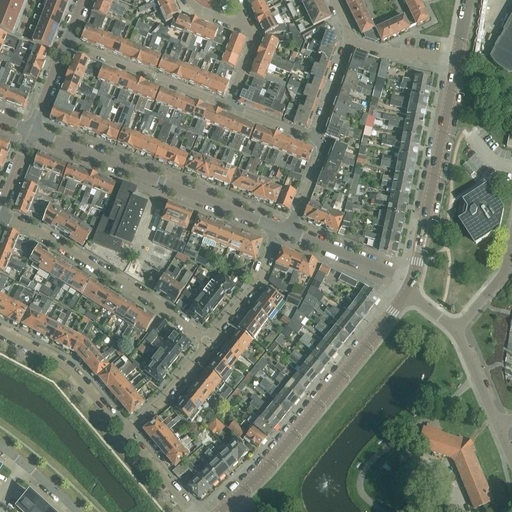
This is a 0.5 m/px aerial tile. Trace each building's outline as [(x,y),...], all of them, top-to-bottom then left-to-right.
[(0,0),(0,29),(14,35),(14,34),(11,33),(14,26),(17,27),(20,20),(17,19),(19,12),(23,13),(25,6),(22,5),(24,0),(45,0),(49,1),(46,8),(38,5),(37,9),(44,12),(42,19),(34,16),(33,20),(40,22),(37,30),(30,27),(29,30),(36,33),(32,42),(49,49),(68,0),(0,0)] [(96,0),(95,3),(123,14),(125,10),(111,4),(112,0),(96,0)] [(158,0),(150,4),(137,9),(139,13),(152,8),(154,13),(159,11),(174,5),(171,0),(158,0)] [(276,0),(265,0),(250,8),(254,17),(267,11),(264,6),(276,0)] [(325,7),(321,0),(313,0),(303,5),(308,16),(325,7)] [(419,1),(407,7),(411,16),(424,10),(419,1)] [(365,11),(360,2),(348,7),(352,17),(365,11)] [(123,14),(95,3),(91,12),(101,16),(105,18),(106,18),(108,13),(122,18),(123,14)] [(178,14),(174,5),(159,11),(165,24),(170,22),(175,17),(174,16),(178,14)] [(330,18),(325,7),(308,16),(313,26),(330,18)] [(428,20),(424,10),(411,16),(416,25),(428,20)] [(269,16),(267,11),(254,17),(259,26),(271,20),(273,19),(279,16),(277,12),(269,16)] [(369,20),(365,11),(352,17),(357,26),(369,20)] [(89,27),(86,26),(80,40),(90,44),(101,16),(91,12),(90,17),(92,18),(89,27)] [(511,14),(489,57),(493,63),(498,68),(503,71),(510,74),(511,74),(511,14)] [(101,16),(90,44),(100,48),(105,33),(100,31),(105,18),(101,16)] [(188,19),(179,16),(176,23),(173,22),(172,24),(170,29),(182,34),(183,33),(188,19)] [(403,16),(394,21),(400,33),(409,29),(403,16)] [(184,45),(182,44),(179,43),(178,47),(182,48),(187,50),(199,21),(189,18),(188,19),(183,33),(188,35),(184,45)] [(276,26),(273,19),(271,20),(259,26),(264,35),(270,32),(272,34),(273,35),(276,33),(285,32),(284,25),(276,26)] [(369,20),(357,26),(361,35),(363,34),(365,38),(371,40),(374,30),(369,20)] [(199,22),(199,21),(187,50),(191,52),(197,38),(202,40),(208,25),(199,22)] [(394,21),(384,25),(390,38),(400,33),(394,21)] [(110,35),(105,33),(100,48),(109,51),(120,24),(116,22),(110,35)] [(312,41),(310,46),(334,55),(338,44),(333,42),(335,36),(333,35),(326,23),(316,29),(319,34),(323,32),(325,33),(321,44),(312,41)] [(125,26),(120,24),(109,51),(118,55),(124,41),(118,39),(121,32),(123,33),(125,26)] [(156,38),(165,29),(160,25),(150,36),(153,37),(156,38)] [(207,42),(203,52),(200,50),(199,55),(206,58),(208,53),(209,50),(210,48),(214,39),(217,29),(208,25),(202,40),(207,42)] [(384,25),(374,30),(371,40),(376,42),(380,40),(381,42),(390,38),(384,25)] [(156,38),(157,38),(161,40),(174,45),(176,41),(171,39),(167,35),(169,32),(166,29),(165,29),(156,38)] [(217,29),(214,39),(242,50),(245,40),(231,34),(229,40),(219,37),(222,31),(217,29)] [(138,31),(137,36),(127,59),(131,60),(137,63),(142,48),(137,46),(141,37),(146,39),(148,35),(138,31)] [(17,40),(0,32),(0,44),(3,45),(5,41),(10,43),(8,48),(13,50),(17,40)] [(124,41),(118,55),(127,59),(137,36),(132,34),(129,43),(124,41)] [(302,42),(298,34),(292,34),(292,43),(295,49),(299,50),(302,42)] [(270,39),(264,37),(260,46),(275,52),(279,42),(289,42),(289,36),(276,37),(274,36),(270,37),(270,39)] [(147,50),(142,48),(137,63),(142,65),(146,66),(157,38),(156,38),(153,37),(147,50)] [(157,38),(146,66),(155,70),(161,56),(156,53),(161,40),(157,38)] [(242,50),(214,39),(210,48),(215,50),(217,45),(225,48),(223,53),(238,59),(242,50)] [(19,41),(16,51),(23,54),(44,62),(48,52),(34,47),(32,52),(20,47),(22,42),(19,41)] [(3,45),(0,44),(0,55),(11,59),(14,52),(10,50),(9,53),(1,50),(3,45)] [(163,56),(157,71),(167,74),(178,47),(174,45),(168,59),(163,56)] [(275,52),(260,46),(256,56),(291,69),(291,70),(296,72),(297,68),(301,69),(301,67),(293,65),(273,57),(275,52)] [(334,55),(310,46),(307,46),(306,51),(322,57),(320,62),(330,65),(334,55)] [(178,47),(167,74),(171,76),(176,78),(182,64),(177,62),(182,48),(178,47)] [(15,50),(14,52),(11,59),(26,65),(26,66),(41,71),(44,62),(23,54),(16,51),(15,50)] [(353,50),(349,61),(370,69),(371,68),(376,70),(377,65),(365,61),(367,55),(353,50)] [(187,66),(182,64),(176,78),(182,81),(182,80),(186,82),(197,54),(193,53),(187,66)] [(211,54),(208,53),(206,58),(215,61),(225,65),(234,69),(238,59),(223,53),(221,59),(211,55),(211,54)] [(199,55),(197,54),(186,82),(195,85),(201,71),(195,69),(199,59),(205,61),(206,58),(199,55)] [(0,55),(0,60),(6,63),(4,69),(6,70),(6,69),(7,69),(9,64),(11,59),(0,55)] [(75,55),(71,65),(97,75),(98,72),(87,67),(89,61),(75,55)] [(291,69),(256,56),(253,65),(267,71),(269,65),(290,73),(291,70),(291,69)] [(206,58),(205,61),(201,71),(195,85),(204,89),(210,75),(205,73),(209,62),(214,65),(215,61),(206,58)] [(11,59),(9,64),(24,70),(22,75),(36,81),(40,72),(41,71),(26,66),(26,65),(11,59)] [(210,75),(204,89),(214,93),(225,65),(215,61),(214,65),(219,66),(215,77),(210,75)] [(370,69),(349,61),(345,72),(362,78),(364,72),(374,76),(376,70),(371,68),(370,69)] [(381,61),(377,77),(385,79),(389,63),(381,61)] [(330,65),(320,62),(318,68),(307,64),(306,69),(327,76),(330,65)] [(97,75),(71,65),(69,68),(67,74),(82,80),(84,75),(95,80),(97,75)] [(225,65),(214,93),(223,97),(229,82),(223,80),(227,71),(232,73),(234,69),(225,65)] [(276,85),(281,87),(284,88),(286,84),(265,76),(267,71),(253,65),(249,75),(276,85)] [(112,70),(102,66),(97,80),(102,83),(97,97),(100,98),(101,98),(112,70)] [(6,69),(6,70),(0,84),(0,100),(4,102),(9,88),(5,86),(10,70),(7,69),(6,69)] [(306,69),(304,74),(310,77),(308,81),(323,87),(327,76),(306,69)] [(121,74),(112,70),(101,98),(110,102),(111,99),(106,97),(110,86),(116,88),(121,74)] [(362,78),(345,72),(341,82),(358,88),(358,89),(362,90),(364,85),(360,83),(362,78)] [(82,80),(67,74),(65,80),(63,83),(91,95),(93,91),(80,85),(82,80)] [(114,100),(113,103),(114,103),(119,105),(119,106),(131,77),(121,74),(116,88),(121,90),(117,101),(114,100)] [(403,79),(402,84),(429,89),(431,79),(414,76),(414,78),(414,81),(403,79)] [(15,90),(9,88),(4,102),(13,106),(20,90),(19,90),(24,78),(20,77),(15,90)] [(134,79),(131,77),(119,106),(129,109),(131,105),(125,103),(129,94),(135,96),(140,81),(134,79)] [(377,77),(374,87),(382,89),(383,89),(385,79),(377,77)] [(20,90),(13,106),(23,110),(25,109),(27,104),(26,101),(29,94),(31,95),(36,83),(24,78),(19,90),(20,90)] [(248,95),(242,92),(238,103),(249,107),(257,87),(259,81),(254,79),(248,95)] [(136,107),(131,105),(129,109),(129,110),(133,111),(138,113),(149,85),(146,83),(140,81),(135,96),(140,98),(136,107)] [(257,87),(249,107),(259,111),(263,101),(258,99),(264,83),(259,81),(257,87)] [(289,81),(287,86),(319,97),(323,87),(308,81),(306,87),(289,81)] [(341,82),(338,93),(348,97),(349,91),(360,95),(362,90),(358,89),(358,88),(341,82)] [(91,95),(63,83),(60,93),(74,99),(76,93),(90,99),(91,95)] [(429,89),(402,84),(401,84),(400,89),(412,91),(411,96),(427,99),(429,89)] [(149,85),(138,113),(145,116),(149,117),(150,118),(151,113),(144,110),(148,101),(153,103),(159,89),(149,85)] [(263,101),(259,111),(270,115),(281,87),(276,85),(268,103),(263,101)] [(319,97),(287,86),(286,89),(288,93),(302,98),(300,103),(302,104),(305,105),(315,108),(319,97)] [(284,88),(281,87),(270,115),(281,119),(284,109),(279,107),(285,91),(284,89),(284,88)] [(382,89),(374,87),(371,97),(380,100),(382,89)] [(151,113),(150,118),(153,119),(159,121),(170,93),(161,89),(155,104),(161,106),(157,116),(151,113)] [(74,99),(60,93),(50,118),(51,121),(56,123),(67,128),(73,113),(78,101),(74,99)] [(180,97),(170,93),(159,121),(168,125),(169,125),(171,120),(165,118),(169,109),(174,111),(180,97)] [(348,97),(338,93),(334,104),(350,110),(354,111),(356,112),(356,111),(361,112),(362,108),(350,104),(352,98),(348,97)] [(88,105),(87,104),(78,128),(82,129),(82,130),(85,131),(86,131),(87,131),(93,117),(88,115),(95,96),(91,95),(90,99),(88,105)] [(427,99),(411,96),(410,101),(392,97),(391,102),(403,104),(425,109),(427,99)] [(180,97),(174,111),(179,114),(174,127),(178,129),(189,100),(180,97)] [(93,117),(87,131),(88,131),(89,133),(91,134),(92,133),(97,135),(110,102),(101,98),(100,98),(98,103),(102,105),(103,107),(98,119),(93,117)] [(189,100),(178,129),(182,130),(187,116),(193,119),(198,104),(193,102),(189,100)] [(110,102),(97,135),(100,136),(101,137),(101,138),(104,139),(105,138),(106,139),(111,124),(106,122),(114,103),(113,103),(110,102)] [(403,104),(391,102),(390,106),(408,110),(407,115),(423,119),(425,109),(403,104)] [(78,116),(73,113),(67,128),(67,127),(77,131),(78,128),(87,104),(83,103),(78,116)] [(198,104),(193,119),(198,121),(192,134),(196,136),(208,107),(198,104)] [(305,105),(302,104),(300,109),(288,105),(286,109),(311,119),(315,108),(305,105)] [(350,110),(334,104),(330,114),(340,118),(345,119),(346,114),(354,117),(356,112),(354,111),(350,110)] [(117,126),(111,124),(106,139),(106,140),(109,141),(110,140),(111,141),(112,141),(115,142),(124,120),(125,120),(129,110),(129,109),(119,106),(119,105),(118,108),(123,110),(117,126)] [(208,107),(196,136),(201,138),(206,124),(211,126),(217,111),(208,107)] [(311,119),(286,109),(284,114),(289,116),(290,114),(294,116),(293,118),(295,119),(293,124),(307,130),(311,119)] [(133,111),(129,110),(125,120),(129,122),(133,111)] [(217,111),(211,126),(216,128),(214,134),(209,132),(206,140),(215,143),(226,115),(223,113),(217,111)] [(368,115),(363,113),(359,125),(365,127),(368,116),(368,115)] [(330,114),(326,125),(345,132),(348,132),(348,133),(360,136),(361,132),(347,127),(347,126),(338,124),(340,118),(330,114)] [(235,119),(226,115),(215,143),(221,146),(223,142),(221,141),(224,131),(230,133),(235,119)] [(406,120),(394,118),(383,115),(382,120),(388,121),(388,122),(391,122),(421,128),(423,119),(407,115),(406,120)] [(133,132),(127,147),(128,148),(128,149),(131,150),(132,149),(133,150),(133,149),(136,150),(149,117),(145,116),(138,134),(133,132)] [(368,116),(365,127),(370,128),(371,122),(374,122),(375,118),(371,118),(371,117),(368,116)] [(149,117),(136,150),(141,152),(142,154),(144,155),(145,154),(151,140),(146,138),(153,119),(150,118),(149,117)] [(235,119),(230,133),(235,135),(231,145),(226,143),(224,147),(234,151),(245,122),(235,119)] [(125,122),(117,143),(121,145),(122,145),(122,146),(125,148),(127,147),(133,132),(127,130),(130,124),(125,122)] [(254,126),(245,122),(234,151),(244,154),(246,148),(241,146),(244,139),(249,141),(254,126)] [(391,122),(388,122),(387,127),(403,130),(402,135),(419,138),(421,128),(391,122)] [(163,137),(155,158),(164,162),(169,147),(165,145),(172,126),(169,125),(168,125),(163,137)] [(345,132),(326,125),(322,136),(334,140),(337,141),(339,135),(346,138),(347,137),(359,142),(360,136),(348,133),(348,132),(345,132)] [(248,149),(246,148),(244,154),(254,159),(255,159),(266,131),(256,127),(250,141),(256,144),(252,153),(247,151),(248,149)] [(169,147),(164,162),(168,164),(173,166),(179,152),(174,149),(181,132),(176,130),(169,147)] [(266,131),(255,159),(259,160),(264,147),(269,149),(275,134),(270,132),(266,131)] [(184,154),(179,152),(173,166),(179,169),(179,168),(183,170),(196,137),(186,134),(184,138),(190,140),(184,154)] [(271,161),(266,159),(264,162),(274,166),(284,138),(281,137),(281,136),(275,134),(269,149),(274,151),(271,161)] [(156,142),(151,140),(145,154),(146,154),(147,156),(149,157),(151,156),(155,158),(163,137),(159,135),(156,142)] [(419,138),(402,135),(402,140),(387,137),(386,141),(395,144),(417,148),(419,138)] [(12,142),(1,138),(0,139),(0,169),(1,170),(12,142)] [(294,142),(284,138),(274,166),(283,170),(285,164),(280,162),(283,154),(288,156),(294,142)] [(386,141),(386,142),(380,140),(379,145),(400,149),(399,155),(416,158),(417,148),(395,144),(386,141)] [(303,145),(294,142),(288,156),(293,159),(288,172),(290,173),(292,174),(303,145)] [(333,142),(328,153),(344,159),(354,163),(355,157),(345,153),(347,148),(333,143),(333,142)] [(206,148),(196,174),(201,176),(201,177),(204,178),(205,178),(207,179),(213,162),(207,159),(212,144),(208,143),(206,148)] [(313,149),(303,145),(292,174),(302,177),(304,172),(298,170),(301,161),(307,164),(313,149)] [(191,154),(185,169),(186,170),(187,171),(190,172),(191,172),(196,174),(206,148),(203,146),(198,157),(191,154)] [(230,151),(224,166),(218,181),(223,183),(223,184),(226,185),(227,185),(229,186),(235,171),(229,168),(235,153),(230,151)] [(42,170),(48,156),(36,152),(24,182),(36,187),(42,170)] [(344,159),(328,153),(324,164),(339,169),(341,164),(346,165),(346,163),(353,166),(354,163),(344,159)] [(363,157),(358,155),(356,165),(363,167),(366,157),(363,157)] [(416,158),(399,155),(398,159),(383,156),(382,161),(391,163),(414,168),(416,158)] [(42,170),(47,172),(41,189),(45,191),(46,188),(57,160),(48,156),(42,170)] [(252,165),(242,191),(247,193),(248,195),(252,197),(259,180),(252,177),(259,160),(255,159),(254,159),(252,165)] [(57,160),(46,188),(56,192),(58,186),(53,184),(56,175),(61,178),(67,164),(57,160)] [(391,163),(382,161),(380,167),(395,170),(395,174),(412,177),(414,168),(391,163)] [(224,166),(213,162),(207,179),(211,180),(213,179),(218,181),(224,166)] [(242,191),(252,165),(249,164),(245,174),(237,171),(231,186),(233,187),(233,188),(236,189),(237,189),(242,191)] [(324,164),(320,174),(337,181),(341,182),(345,184),(351,186),(352,180),(337,174),(339,169),(324,164)] [(78,169),(68,165),(63,179),(68,181),(63,195),(67,196),(78,169)] [(87,172),(78,169),(67,196),(71,198),(77,184),(82,186),(87,172)] [(87,172),(82,186),(87,188),(81,204),(85,206),(91,190),(97,175),(87,172)] [(290,173),(276,207),(288,211),(295,193),(287,190),(291,179),(300,183),(302,177),(292,174),(290,173)] [(320,174),(316,185),(326,189),(333,191),(334,186),(335,185),(339,187),(340,185),(344,187),(345,184),(341,182),(337,181),(320,174)] [(383,177),(382,181),(410,187),(412,177),(395,174),(394,179),(383,177)] [(91,190),(96,192),(90,206),(95,208),(106,180),(97,176),(97,175),(91,190)] [(106,180),(95,208),(105,211),(107,207),(101,205),(105,196),(110,198),(116,183),(106,180)] [(259,180),(252,197),(254,197),(254,198),(257,199),(258,199),(264,201),(270,185),(270,184),(259,180)] [(410,187),(382,181),(381,186),(391,189),(390,194),(408,197),(410,187)] [(36,187),(24,182),(20,192),(34,198),(41,201),(50,204),(52,200),(36,194),(38,188),(36,187)] [(357,185),(351,184),(349,194),(355,196),(356,191),(360,192),(361,187),(357,185)] [(270,185),(264,201),(269,202),(269,204),(272,205),(273,204),(275,205),(281,190),(270,185)] [(105,213),(93,244),(117,253),(121,242),(130,246),(146,206),(133,200),(134,198),(132,198),(135,191),(123,186),(115,207),(109,205),(106,214),(105,213)] [(488,186),(465,202),(468,206),(465,208),(463,215),(465,218),(461,221),(476,244),(499,229),(503,210),(488,186)] [(20,192),(16,202),(44,213),(46,208),(32,203),(34,198),(20,192)] [(377,195),(375,200),(405,207),(408,197),(390,194),(390,198),(377,195)] [(405,207),(375,200),(374,205),(387,208),(386,213),(403,216),(405,207)] [(44,213),(16,202),(13,211),(26,217),(28,212),(39,216),(37,221),(41,222),(44,213)] [(320,206),(309,202),(303,218),(308,220),(308,221),(308,223),(311,224),(313,223),(314,223),(320,206)] [(169,204),(168,204),(157,230),(152,243),(165,249),(181,209),(180,208),(180,209),(169,204)] [(353,205),(346,204),(344,211),(351,212),(353,205)] [(320,206),(314,223),(315,224),(315,226),(318,227),(321,226),(325,227),(325,228),(332,211),(320,206)] [(62,213),(59,211),(55,208),(54,210),(49,207),(43,223),(52,229),(62,213)] [(181,209),(165,249),(177,254),(181,256),(185,245),(178,243),(183,230),(186,231),(193,213),(192,213),(181,209)] [(332,211),(325,228),(325,230),(328,231),(329,231),(336,234),(343,215),(332,211)] [(379,211),(377,221),(401,226),(403,216),(386,213),(379,211)] [(83,214),(80,219),(84,222),(87,217),(86,217),(88,214),(84,212),(83,214)] [(62,213),(52,229),(55,231),(56,230),(57,230),(62,233),(71,218),(65,215),(62,213)] [(211,221),(198,216),(191,235),(203,240),(211,221)] [(77,222),(71,218),(62,233),(72,239),(81,225),(77,222)] [(377,221),(365,219),(364,224),(383,228),(382,232),(399,236),(401,226),(377,221)] [(211,221),(203,240),(202,244),(214,249),(215,244),(222,227),(223,225),(211,221)] [(88,229),(81,225),(72,239),(73,240),(73,242),(82,247),(91,232),(87,230),(88,229)] [(222,227),(215,244),(228,249),(235,232),(234,231),(233,229),(230,228),(228,229),(222,227)] [(5,230),(2,239),(30,250),(31,246),(17,240),(19,235),(5,230)] [(235,232),(228,249),(240,254),(247,235),(245,234),(244,236),(241,234),(241,232),(238,231),(235,232)] [(399,236),(382,232),(381,237),(365,234),(364,237),(372,240),(375,241),(397,246),(399,236)] [(247,235),(240,254),(239,255),(255,261),(260,249),(259,249),(262,241),(261,241),(247,235)] [(30,250),(2,239),(0,243),(0,249),(12,254),(14,249),(25,254),(23,259),(28,261),(31,251),(30,251),(30,250)] [(373,245),(373,250),(378,252),(395,256),(397,246),(375,241),(373,245)] [(35,242),(31,251),(28,261),(29,262),(29,263),(32,265),(30,268),(37,272),(47,256),(49,253),(39,247),(40,245),(35,242)] [(190,253),(193,247),(187,244),(183,255),(195,260),(197,256),(190,253)] [(0,249),(0,260),(22,269),(24,270),(26,265),(10,259),(12,254),(0,249)] [(275,265),(273,270),(285,274),(287,270),(293,254),(281,249),(275,265)] [(293,254),(287,270),(293,272),(289,284),(293,286),(298,274),(299,274),(305,258),(304,259),(293,254)] [(37,272),(38,272),(34,278),(37,280),(42,272),(49,276),(58,262),(57,262),(57,260),(54,258),(52,259),(47,256),(37,272)] [(195,262),(206,268),(208,263),(197,257),(195,262)] [(317,263),(305,258),(299,274),(310,279),(317,263)] [(22,269),(0,260),(0,271),(4,273),(6,268),(20,274),(22,269)] [(59,263),(58,262),(49,276),(55,280),(52,285),(56,288),(68,269),(63,266),(63,264),(60,263),(59,263)] [(216,266),(209,263),(206,269),(213,272),(216,266)] [(320,264),(317,268),(316,271),(321,274),(325,276),(329,268),(320,264)] [(169,281),(163,277),(154,290),(156,291),(155,293),(158,295),(160,294),(165,297),(173,283),(182,268),(179,266),(169,281)] [(68,269),(56,288),(50,298),(54,300),(64,285),(70,289),(78,275),(77,275),(77,273),(74,271),(72,271),(68,269)] [(316,271),(313,278),(318,281),(321,274),(316,271)] [(208,281),(201,276),(196,272),(194,276),(197,279),(208,288),(202,294),(217,306),(222,300),(220,298),(224,294),(212,285),(213,285),(208,281)] [(173,283),(165,297),(166,297),(165,300),(168,301),(170,300),(173,302),(173,303),(173,304),(175,303),(191,276),(186,273),(178,286),(173,283)] [(240,289),(245,283),(234,274),(230,280),(240,289)] [(70,289),(76,293),(71,301),(69,301),(66,307),(72,309),(80,295),(89,282),(84,279),(84,277),(81,275),(79,276),(78,275),(70,289)] [(221,275),(213,285),(212,285),(224,294),(226,294),(228,295),(230,292),(232,292),(234,289),(234,288),(234,287),(221,275)] [(348,278),(341,275),(338,281),(354,289),(355,288),(357,289),(361,292),(359,296),(373,306),(379,297),(360,284),(348,278)] [(282,281),(270,277),(268,282),(271,285),(278,290),(282,281)] [(318,281),(313,278),(309,285),(314,288),(316,283),(317,284),(318,282),(317,281),(318,281)] [(92,283),(91,282),(82,297),(88,300),(84,306),(88,309),(90,306),(101,289),(97,286),(96,284),(94,282),(92,283)] [(314,288),(309,285),(305,292),(310,295),(314,288)] [(42,286),(39,292),(49,298),(53,292),(42,286)] [(12,302),(5,298),(0,308),(0,315),(7,320),(19,298),(23,290),(19,288),(12,302)] [(101,289),(90,306),(97,311),(99,307),(102,310),(111,295),(110,294),(110,293),(107,291),(106,292),(103,290),(104,288),(102,288),(101,289)] [(301,297),(303,292),(293,288),(291,293),(301,297)] [(269,289),(261,299),(275,310),(283,300),(269,289)] [(185,291),(183,295),(182,295),(207,315),(210,311),(212,312),(217,306),(202,294),(197,301),(185,291)] [(301,300),(301,299),(289,294),(285,303),(297,309),(301,301),(301,300)] [(349,294),(345,298),(348,300),(367,314),(373,306),(359,296),(356,299),(349,294)] [(112,296),(111,295),(102,310),(112,316),(121,301),(117,299),(117,297),(114,295),(112,296)] [(182,295),(176,304),(176,305),(186,314),(196,322),(196,321),(202,325),(204,322),(206,322),(208,319),(208,317),(207,315),(182,295)] [(23,301),(19,298),(7,320),(18,326),(27,310),(20,306),(23,301)] [(348,300),(345,298),(343,302),(350,307),(347,311),(361,322),(367,314),(348,300)] [(275,310),(261,299),(254,309),(268,320),(275,310)] [(45,305),(43,310),(32,330),(42,336),(49,321),(44,318),(52,303),(48,301),(45,305)] [(121,301),(112,316),(106,326),(111,329),(117,319),(123,322),(132,308),(131,307),(131,306),(128,304),(126,304),(121,301)] [(29,311),(21,325),(32,330),(43,310),(38,308),(37,309),(32,306),(29,311)] [(332,307),(330,310),(355,330),(361,322),(347,311),(344,315),(333,306),(332,307)] [(123,322),(128,326),(122,337),(127,340),(132,330),(132,331),(133,329),(142,314),(137,312),(137,310),(135,309),(133,309),(132,308),(123,322)] [(330,310),(328,309),(327,308),(325,312),(331,317),(338,323),(335,327),(348,338),(355,330),(330,310)] [(268,320),(254,309),(246,319),(260,330),(268,320)] [(144,311),(142,314),(133,329),(132,331),(139,335),(142,331),(145,333),(154,318),(144,311)] [(68,312),(62,322),(52,342),(62,347),(70,332),(71,331),(64,327),(71,314),(68,312)] [(287,325),(290,321),(284,316),(280,320),(287,325)] [(260,330),(246,319),(239,329),(252,340),(260,330)] [(292,319),(287,327),(293,332),(297,335),(303,327),(292,319)] [(50,320),(49,321),(42,336),(52,341),(52,342),(62,322),(58,320),(56,323),(50,320)] [(159,334),(167,324),(161,320),(153,330),(158,334),(159,334)] [(89,321),(83,332),(72,352),(73,352),(76,354),(81,359),(95,347),(91,342),(92,341),(90,339),(86,337),(90,329),(96,333),(99,334),(102,329),(99,327),(94,323),(93,324),(89,321)] [(320,321),(317,325),(342,346),(348,338),(335,327),(331,331),(320,321)] [(342,346),(317,325),(314,329),(326,338),(323,342),(336,353),(342,346)] [(293,332),(287,327),(281,335),(286,340),(287,340),(293,332)] [(70,332),(62,347),(72,352),(83,332),(79,330),(76,335),(70,332)] [(158,334),(153,330),(145,340),(149,344),(158,334)] [(177,333),(174,330),(171,334),(169,332),(164,339),(168,342),(181,353),(182,352),(184,352),(186,349),(185,347),(189,343),(192,345),(192,344),(177,333)] [(232,341),(231,342),(244,352),(252,343),(238,331),(232,339),(232,341)] [(268,336),(274,340),(277,336),(271,332),(268,336)] [(336,353),(323,342),(319,346),(304,334),(301,338),(311,346),(329,361),(336,353)] [(286,340),(281,335),(274,342),(275,343),(278,345),(280,347),(286,340)] [(274,340),(268,336),(265,340),(271,344),(274,340)] [(311,346),(301,338),(299,342),(301,344),(313,354),(310,358),(323,369),(329,361),(311,346)] [(181,353),(168,342),(160,352),(173,363),(178,357),(176,355),(179,352),(181,353)] [(228,344),(223,350),(236,361),(241,356),(253,366),(256,362),(244,352),(231,342),(229,345),(228,344)] [(278,345),(275,343),(269,349),(273,352),(278,345)] [(143,356),(147,350),(141,345),(136,351),(143,356)] [(114,346),(109,351),(88,368),(96,377),(109,367),(104,362),(108,358),(118,350),(114,346)] [(100,353),(95,347),(81,359),(88,368),(109,351),(106,347),(100,353)] [(173,363),(160,352),(156,349),(150,357),(154,360),(152,363),(163,372),(166,368),(168,370),(173,363)] [(236,361),(223,350),(218,356),(216,358),(218,360),(217,361),(229,371),(236,361)] [(323,369),(310,358),(307,361),(294,351),(291,355),(299,362),(317,377),(323,369)] [(299,362),(291,355),(288,359),(296,366),(293,370),(297,373),(310,384),(317,377),(299,362)] [(255,366),(262,371),(268,363),(262,358),(255,366)] [(129,360),(133,365),(136,368),(139,372),(140,373),(142,371),(142,369),(130,359),(129,360)] [(210,369),(208,370),(224,383),(232,373),(229,371),(217,361),(213,365),(211,365),(209,367),(210,369)] [(106,388),(132,366),(128,362),(116,372),(112,367),(98,378),(106,388)] [(163,372),(152,363),(144,373),(161,386),(161,385),(160,385),(159,384),(165,376),(165,374),(163,372)] [(294,377),(284,369),(277,364),(274,368),(279,372),(281,373),(304,392),(310,384),(297,373),(294,377)] [(132,366),(106,388),(114,397),(130,383),(125,378),(136,368),(133,365),(132,366)] [(224,385),(208,372),(207,373),(205,373),(203,375),(203,378),(200,382),(213,392),(215,389),(219,392),(224,385)] [(281,373),(278,377),(275,380),(278,383),(279,384),(285,389),(298,400),(304,392),(281,373)] [(130,383),(114,397),(122,406),(135,394),(145,386),(149,383),(149,382),(150,381),(147,378),(144,380),(134,388),(130,383)] [(273,385),(272,386),(264,379),(261,383),(264,385),(270,390),(292,407),(298,400),(285,389),(279,384),(276,388),(273,385)] [(213,392),(200,382),(197,385),(196,384),(191,390),(205,401),(213,392)] [(237,389),(241,392),(247,385),(243,382),(237,389)] [(157,389),(149,383),(145,386),(154,393),(157,389)] [(264,385),(261,383),(258,386),(275,400),(272,404),(285,415),(292,407),(270,390),(264,385)] [(237,389),(230,397),(234,401),(235,401),(241,393),(241,392),(237,389)] [(187,397),(185,400),(198,411),(205,401),(191,390),(186,396),(187,397)] [(135,394),(122,406),(130,415),(143,404),(135,394)] [(285,415),(272,404),(269,408),(252,395),(249,399),(252,401),(279,423),(285,415)] [(224,401),(219,397),(215,402),(220,406),(224,401)] [(234,401),(230,397),(224,405),(228,408),(234,401)] [(173,407),(172,407),(191,423),(200,412),(198,411),(185,400),(183,398),(181,400),(180,400),(174,408),(173,407)] [(279,423),(252,401),(249,405),(262,415),(259,420),(272,431),(279,423)] [(209,412),(205,417),(211,421),(214,417),(209,412)] [(272,431),(259,420),(256,424),(244,415),(241,418),(247,423),(253,427),(253,428),(266,439),(272,431)] [(157,420),(156,419),(143,431),(151,440),(165,428),(161,424),(163,423),(159,418),(157,420)] [(171,418),(170,419),(168,418),(163,422),(167,426),(173,421),(171,418)] [(167,426),(165,428),(151,440),(159,449),(174,436),(170,432),(168,433),(167,431),(175,424),(173,421),(167,426)] [(233,422),(227,429),(239,439),(245,432),(233,422)] [(189,424),(186,427),(197,437),(202,433),(196,427),(194,428),(189,424)] [(253,427),(244,438),(243,440),(248,444),(250,442),(258,449),(266,439),(253,428),(253,427)] [(451,459),(453,451),(457,452),(464,445),(466,440),(459,438),(458,438),(424,428),(417,448),(450,459),(451,459)] [(174,436),(159,449),(166,458),(189,439),(186,437),(181,441),(181,440),(179,442),(174,436)] [(189,439),(166,458),(174,468),(190,455),(184,448),(191,442),(189,439)] [(238,462),(248,452),(236,439),(226,449),(238,462)] [(472,445),(466,440),(464,445),(457,452),(453,451),(451,459),(454,462),(474,510),(493,502),(473,453),(475,452),(472,445)] [(210,446),(207,449),(208,450),(212,454),(215,451),(210,446)] [(220,453),(215,457),(228,471),(231,468),(231,467),(237,461),(238,462),(226,449),(220,454),(220,453)] [(206,468),(218,480),(224,474),(228,471),(215,457),(212,454),(208,450),(204,455),(211,462),(212,463),(206,468)] [(188,470),(185,466),(183,463),(172,472),(178,479),(188,470)] [(200,472),(199,473),(189,463),(185,466),(188,470),(195,476),(208,490),(211,487),(211,486),(218,480),(206,468),(201,473),(200,472)] [(192,482),(186,488),(192,494),(193,493),(198,499),(204,493),(208,490),(195,476),(191,481),(192,482)] [(17,508),(21,511),(31,511),(40,503),(40,502),(39,503),(35,499),(36,499),(30,494),(17,508)] [(31,511),(48,511),(50,511),(49,511),(48,511),(45,508),(45,507),(40,503),(31,511)]
